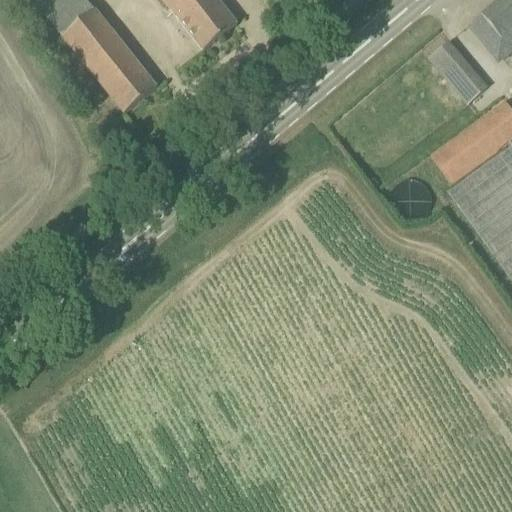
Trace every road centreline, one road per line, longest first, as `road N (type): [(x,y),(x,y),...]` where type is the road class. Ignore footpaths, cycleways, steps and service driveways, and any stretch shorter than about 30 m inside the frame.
road 1 (primary): [(0,354),(416,0)]
road 2 (track): [(106,0),(171,80),(206,178)]
